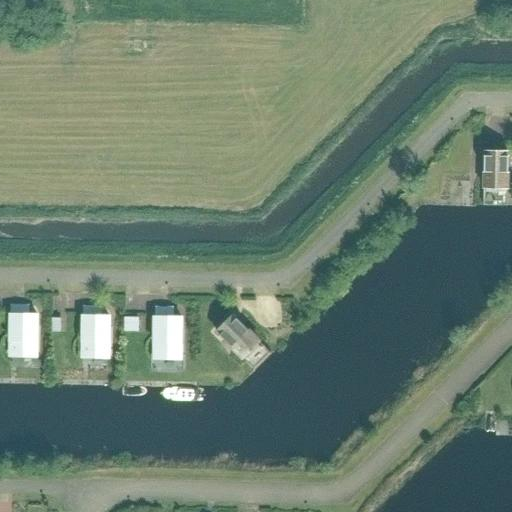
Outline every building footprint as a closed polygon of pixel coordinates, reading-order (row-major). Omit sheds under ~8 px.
[(483,206),(507,206),(507,153),(484,153),(483,206)] [(10,340),(11,340),(11,352),(34,353),(35,340),(36,340),(37,315),(28,315),(28,306),(10,306),(10,340)] [(82,341),(84,341),(83,353),(107,354),(107,342),(108,342),(109,316),(100,316),(100,308),(83,307),(82,341)] [(154,343),(156,343),(156,355),(179,355),(179,343),(180,343),(181,318),(173,318),(173,309),(155,309),(154,343)] [(217,333),(255,370),(271,354),(233,316),(217,333)]
